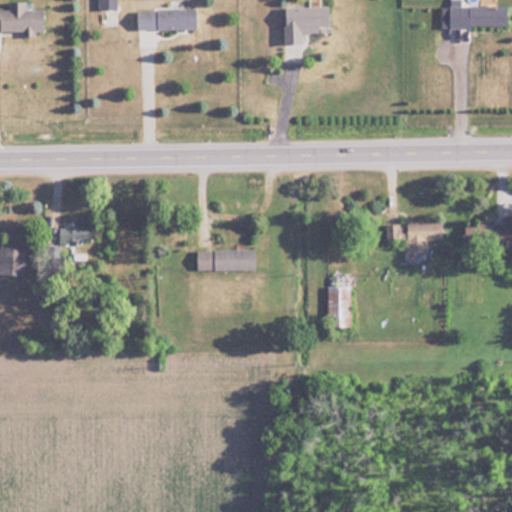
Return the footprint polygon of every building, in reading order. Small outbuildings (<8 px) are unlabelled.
[(45,8),(27,8),(27,0),(9,0),(10,7),(0,6),(0,28),(45,29),(45,8)] [(285,6),(286,43),(304,43),(304,31),(331,30),(331,5),(285,6)] [(449,26),(509,26),(509,5),(449,5),(449,26)] [(198,8),(137,9),(137,29),(198,28),(198,8)] [(511,214),(503,214),(503,226),(496,226),(496,244),(511,244),(511,214)] [(386,222),(386,241),(407,240),(407,252),(428,251),(427,239),(443,239),(442,220),(386,222)] [(62,223),(62,245),(92,245),(92,223),(62,223)] [(0,274),(25,275),(25,242),(0,242),(0,274)] [(256,270),(256,249),(197,249),(197,270),(256,270)] [(351,286),(328,286),(328,326),(351,326),(351,286)]
